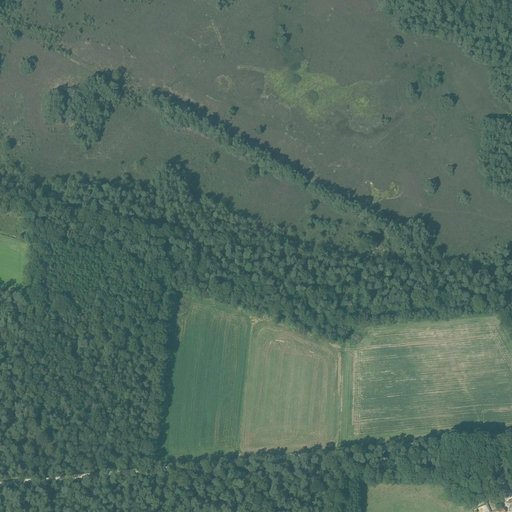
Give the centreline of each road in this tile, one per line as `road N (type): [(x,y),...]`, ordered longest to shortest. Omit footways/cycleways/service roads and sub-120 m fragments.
road 1 (track): [(511,434),(0,482)]
road 2 (track): [(24,298),(25,480)]
